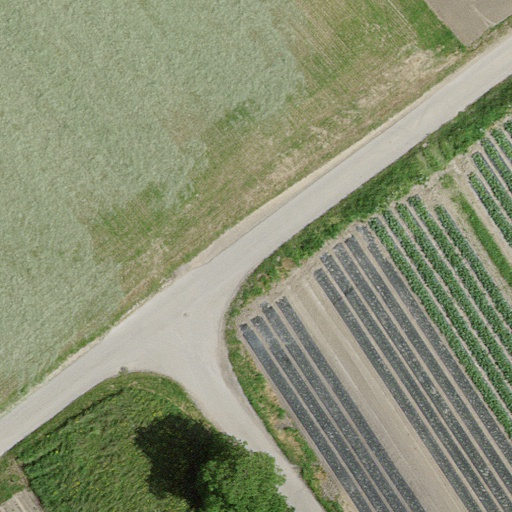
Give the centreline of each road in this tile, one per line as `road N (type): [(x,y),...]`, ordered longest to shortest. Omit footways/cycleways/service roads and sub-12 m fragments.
road 1 (unclassified): [(163,320),(511,59)]
road 2 (residential): [(293,511),(163,320)]
road 3 (unclassified): [(0,444),(163,320)]
